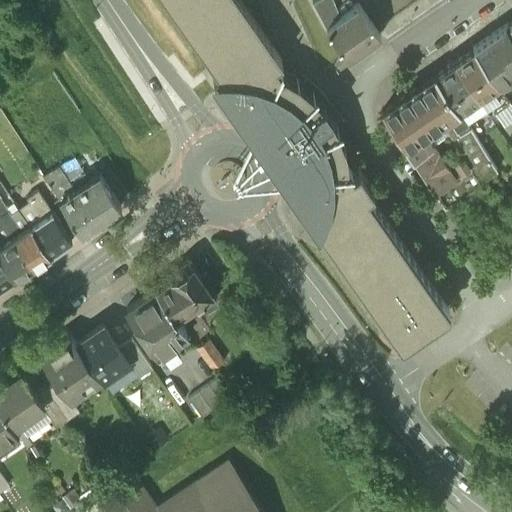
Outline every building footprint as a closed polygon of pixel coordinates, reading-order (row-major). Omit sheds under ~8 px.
[(318,228),(400,346),(449,312),(367,194),(373,190),(357,168),(352,172),(345,163),(344,146),(336,126),(330,115),(331,114),(322,102),(321,102),(312,92),(305,86),(296,78),(282,71),(281,72),(274,62),(279,59),(281,58),(240,0),(166,0),(217,71),(212,75),(229,101),(231,100),(227,95),(231,92),(238,102),(239,102),(246,111),(256,115),(266,121),(279,133),(286,144),(287,144),(293,159),(296,171),(296,183),(302,192),(301,192),(309,202),(303,207),(318,228)] [(315,0),(311,2),(326,27),(339,18),(331,0),(315,0)] [(379,35),(358,5),(339,18),(326,27),(347,57),(379,35)] [(511,30),(508,25),(474,48),(498,84),(511,74),(511,30)] [(474,48),(454,62),(478,98),(498,84),(474,48)] [(454,62),(434,75),(459,111),(478,98),(454,62)] [(229,101),(212,75),(208,75),(317,230),(318,228),(303,207),(309,202),(301,192),(302,192),(296,183),(296,171),(293,159),(287,144),(286,144),(279,133),(266,121),(256,115),(246,111),(239,102),(238,102),(231,92),(227,95),(231,100),(229,101)] [(381,111),(412,158),(429,147),(431,145),(423,133),(441,121),(441,122),(459,111),(434,75),(381,111)] [(496,172),(470,129),(460,135),(481,167),(477,170),(474,166),(463,174),(459,167),(451,172),(449,169),(445,172),(429,147),(412,158),(444,206),(496,172)] [(44,173),(81,230),(120,204),(104,179),(98,170),(89,177),(83,168),(69,178),(59,163),(44,173)] [(24,215),(24,216),(28,221),(49,252),(80,230),(58,197),(54,200),(57,204),(52,208),(38,188),(27,196),(28,198),(17,206),(24,215)] [(0,216),(32,263),(49,252),(28,221),(24,216),(24,215),(17,206),(10,210),(0,195),(0,216)] [(0,256),(6,266),(12,275),(13,276),(32,263),(0,216),(0,256)] [(6,266),(0,256),(0,282),(12,275),(6,266)] [(173,276),(156,287),(174,313),(190,302),(196,310),(215,297),(209,289),(212,286),(208,280),(205,282),(189,258),(170,272),(173,276)] [(156,287),(155,286),(125,307),(155,351),(186,330),(174,313),(156,287)] [(102,320),(75,339),(98,371),(105,381),(129,363),(132,361),(119,344),(102,320)] [(70,333),(39,354),(56,378),(69,397),(71,396),(87,384),(84,380),(98,371),(75,339),(70,333)] [(132,361),(129,363),(141,378),(155,367),(131,335),(119,344),(132,361)] [(196,347),(209,364),(224,359),(208,338),(196,347)] [(0,407),(12,425),(40,405),(42,403),(33,390),(21,373),(0,387),(0,407)] [(231,395),(218,377),(188,398),(201,416),(231,395)] [(79,408),(71,396),(69,397),(56,378),(46,385),(68,416),(79,408)] [(68,416),(46,385),(44,383),(33,390),(42,403),(40,405),(55,425),(68,416)] [(0,444),(18,432),(12,425),(0,407),(0,444)] [(264,511),(228,457),(229,457),(228,455),(226,457),(195,478),(194,478),(192,479),(193,480),(155,505),(141,483),(106,507),(109,511),(264,511)] [(0,489),(8,484),(0,472),(0,489)]
